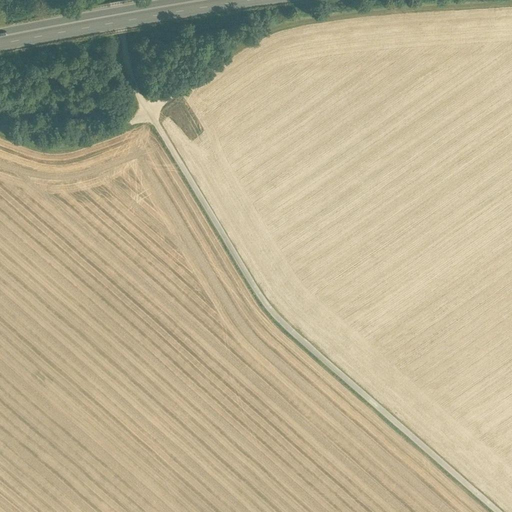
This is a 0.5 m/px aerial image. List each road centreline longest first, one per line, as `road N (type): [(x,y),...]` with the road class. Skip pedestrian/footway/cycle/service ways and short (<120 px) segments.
road 1 (track): [(115,0),(133,85),(271,309),(498,511)]
road 2 (track): [(511,5),(284,25),(91,141),(41,145),(0,134)]
road 3 (primary): [(217,0),(0,38)]
